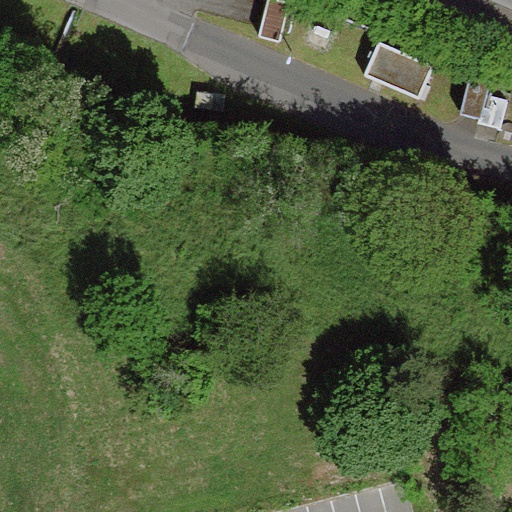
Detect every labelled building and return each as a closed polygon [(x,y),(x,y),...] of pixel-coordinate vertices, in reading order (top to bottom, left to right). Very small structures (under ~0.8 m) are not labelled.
[(56,0),(41,0),(39,5),(59,13),(63,3),(56,0)] [(271,0),(262,35),(280,40),(289,3),(281,0),(271,0)] [(371,73),(421,95),(433,63),(383,43),(371,73)] [(462,111),(485,116),(489,95),(492,81),(472,77),(462,111)] [(485,116),(483,123),(503,129),(509,100),(489,95),(485,116)]
